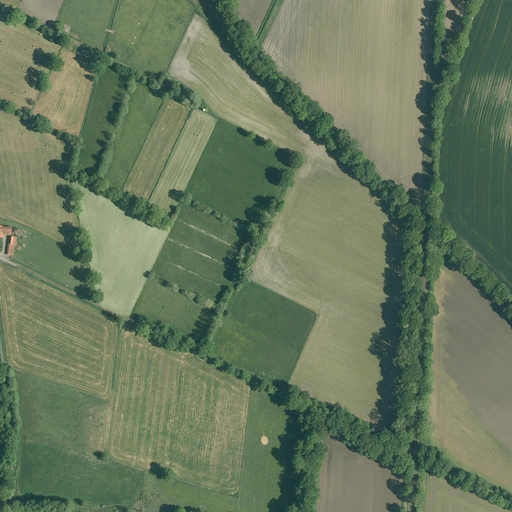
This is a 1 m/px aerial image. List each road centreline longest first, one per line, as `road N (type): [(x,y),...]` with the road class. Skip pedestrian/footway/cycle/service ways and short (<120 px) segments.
road 1 (track): [(405,511),(414,235),(406,215),(260,65),(227,0)]
road 2 (track): [(407,449),(0,252)]
road 3 (unclassified): [(0,343),(13,459),(9,511)]
